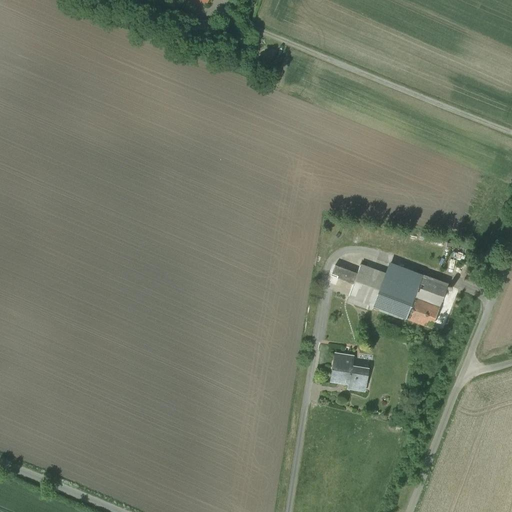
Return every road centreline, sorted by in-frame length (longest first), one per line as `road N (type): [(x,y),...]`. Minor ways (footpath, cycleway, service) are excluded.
road 1 (unclassified): [(462,376),(407,511)]
road 2 (unclassified): [(511,245),(462,376)]
road 3 (unclassified): [(124,511),(0,456)]
